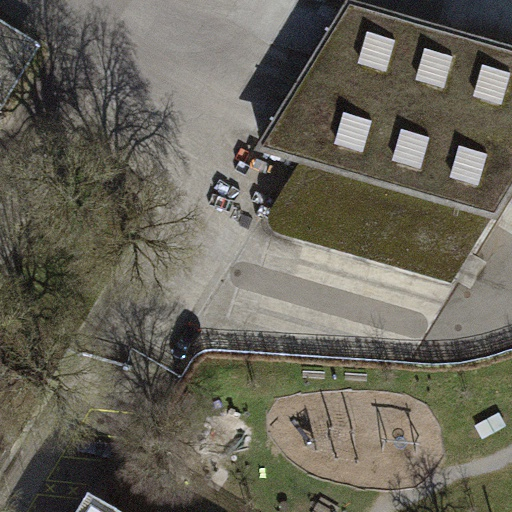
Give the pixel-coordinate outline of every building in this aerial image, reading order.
[(511,198),(511,48),(349,0),(345,0),(252,152),(304,167),(498,221),(511,198)] [(0,113),(1,114),(39,51),(0,27),(0,113)] [(498,221),(304,167),(280,191),(294,195),(461,244),(473,247),(498,221)] [(461,244),(294,195),(277,225),(447,276),(461,244)] [(42,389),(0,364),(0,438),(10,445),(42,389)]
